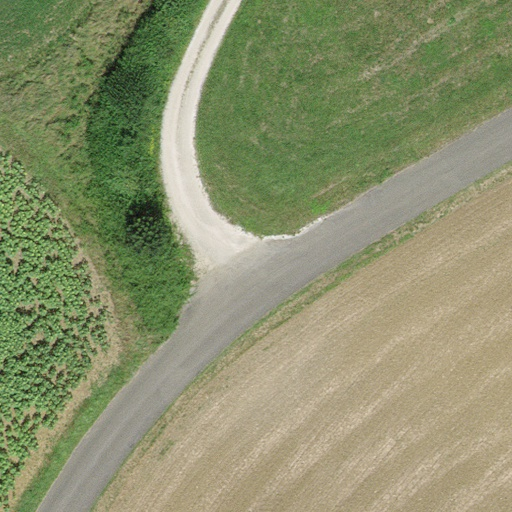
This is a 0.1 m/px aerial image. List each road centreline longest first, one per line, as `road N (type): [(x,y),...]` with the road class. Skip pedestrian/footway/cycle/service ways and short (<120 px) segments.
road 1 (unclassified): [(56,511),(138,395),(235,299),(511,129)]
road 2 (track): [(235,299),(185,240),(161,169),(169,105),(221,0)]
